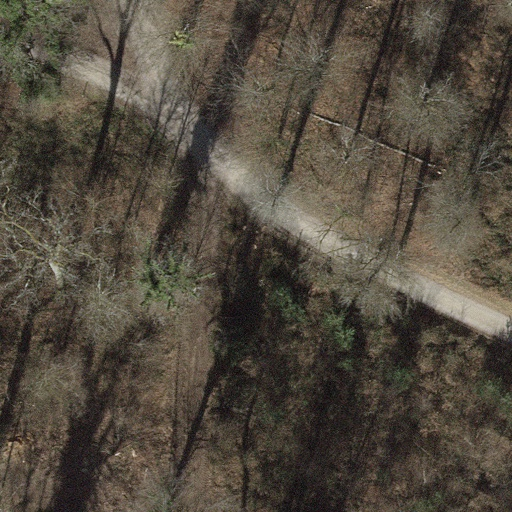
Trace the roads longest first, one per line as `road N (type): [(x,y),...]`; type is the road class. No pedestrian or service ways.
road 1 (track): [(126,0),(209,174),(511,323)]
road 2 (track): [(209,174),(66,68),(0,47)]
